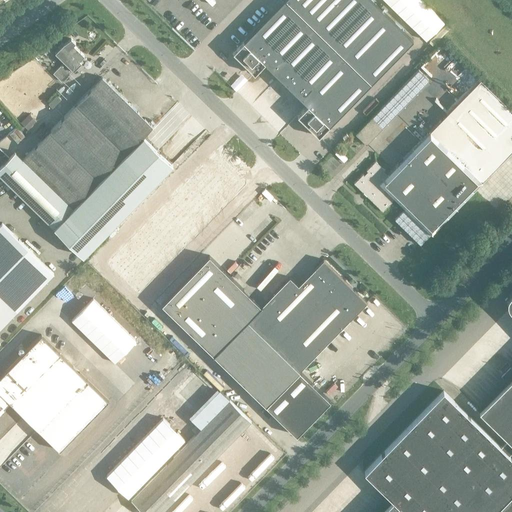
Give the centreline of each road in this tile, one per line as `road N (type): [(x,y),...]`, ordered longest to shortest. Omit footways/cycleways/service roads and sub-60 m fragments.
road 1 (unclassified): [(435,319),(104,0)]
road 2 (unclassified): [(435,319),(249,511)]
